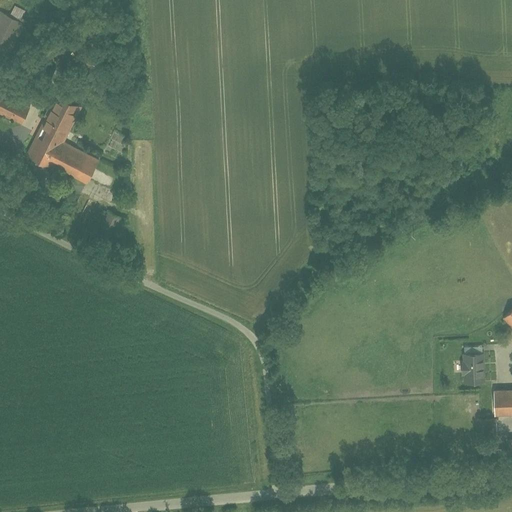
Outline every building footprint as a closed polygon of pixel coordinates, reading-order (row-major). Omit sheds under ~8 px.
[(14,4),(9,15),(22,21),(27,10),(14,4)] [(9,15),(0,10),(0,79),(28,25),(22,21),(9,15)] [(89,38),(77,52),(96,68),(108,55),(89,38)] [(29,107),(0,92),(0,112),(21,123),(29,107)] [(77,104),(56,93),(25,154),(47,166),(50,161),(61,139),(75,113),(73,112),(77,104)] [(50,161),(87,180),(98,158),(61,139),(50,161)] [(108,209),(101,226),(112,231),(119,214),(108,209)] [(511,307),(503,317),(511,326),(511,307)] [(462,372),(462,383),(484,382),(483,351),(462,352),(462,360),(460,360),(461,372),(462,372)] [(511,388),(492,390),(493,414),(511,412),(511,388)] [(493,418),(478,419),(479,431),(493,430),(493,418)]
